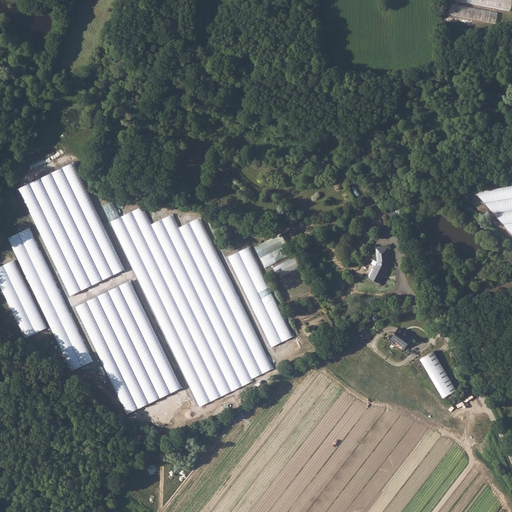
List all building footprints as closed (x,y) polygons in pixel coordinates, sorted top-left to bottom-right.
[(511,10),(511,0),(452,0),(490,6),(490,0),(498,0),(497,8),(511,10)] [(449,15),(497,23),(498,11),(451,4),(449,15)] [(77,163),(22,185),(67,295),(123,272),(77,163)] [(511,188),(478,194),(511,232),(511,188)] [(110,202),(193,407),(254,383),(252,378),(269,371),(206,216),(179,227),(174,214),(151,223),(144,207),(121,216),(115,200),(110,202)] [(32,227),(10,236),(34,291),(40,288),(36,278),(41,276),(41,275),(46,274),(51,285),(54,284),(56,289),(58,288),(32,227)] [(266,266),(289,254),(279,235),(256,247),(266,266)] [(252,246),(230,255),(270,347),(292,338),(252,246)] [(389,250),(376,251),(377,260),(375,260),(374,263),(374,264),(368,276),(379,281),(382,276),(383,276),(389,264),(389,259),(390,258),(389,250)] [(280,277),(300,268),(295,257),(275,266),(280,277)] [(0,266),(0,281),(24,338),(46,329),(17,260),(0,266)] [(127,413),(181,389),(133,280),(77,305),(96,349),(101,347),(104,352),(106,352),(108,358),(112,368),(108,369),(127,413)] [(72,371),(93,361),(69,308),(64,310),(71,328),(68,329),(66,325),(63,327),(67,337),(58,340),(72,371)] [(399,328),(392,338),(405,348),(413,338),(399,328)] [(356,342),(335,371),(344,376),(364,347),(356,342)] [(333,368),(344,353),(338,348),(326,364),(333,368)] [(434,351),(421,359),(443,398),(456,390),(434,351)]
